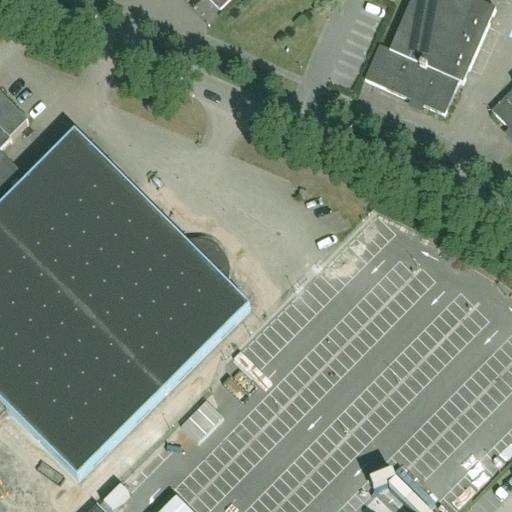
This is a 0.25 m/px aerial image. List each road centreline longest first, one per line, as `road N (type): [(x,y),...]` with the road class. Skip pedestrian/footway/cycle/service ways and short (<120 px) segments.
road 1 (unclassified): [(511,232),(13,0)]
road 2 (unknown): [(236,511),(459,281)]
road 3 (unknown): [(321,511),(510,314)]
road 4 (unknown): [(441,196),(511,56)]
